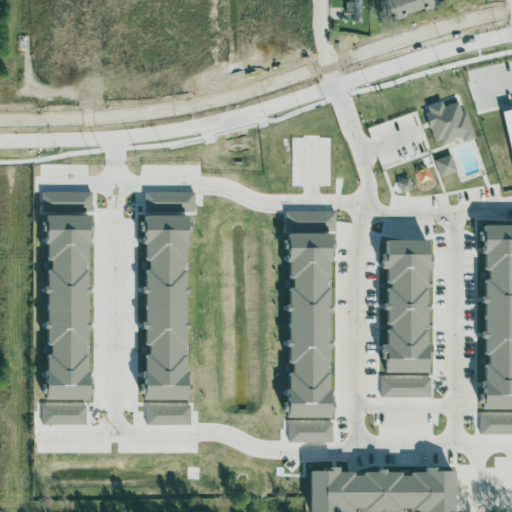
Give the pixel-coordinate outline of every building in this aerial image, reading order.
[(351,0),(352,2),(344,3),(344,14),(352,14),(352,22),(360,22),(359,0),(351,0)] [(431,10),(430,2),(441,0),(385,0),(386,0),(376,2),(380,20),(431,10)] [(432,145),(460,138),(461,143),(472,140),(465,112),(459,114),(456,103),(441,107),(440,103),(422,108),(432,145)] [(511,109),(500,112),(511,171),(511,109)] [(454,172),(449,156),(433,160),(438,177),(454,172)] [(142,212),(192,212),(192,193),(142,193),(142,212)] [(283,419),(326,419),(326,374),(324,374),(325,233),(333,233),(333,213),(283,212),(283,280),(285,280),(284,375),(283,375),(283,419)] [(182,217),(142,218),(143,271),(141,271),(144,395),(165,394),(165,399),(182,398),(179,279),(178,279),(177,253),(182,253),(182,217)] [(511,227),(480,227),(479,357),(480,357),(479,411),(511,411),(511,227)] [(424,242),(379,242),(379,270),(382,270),(382,328),(383,328),(383,346),(380,346),(380,374),(426,374),(426,345),(422,345),(422,269),(424,269),(424,242)] [(81,399),(81,329),(67,329),(67,326),(47,326),(47,355),(44,355),(44,399),(81,399)] [(429,398),(429,378),(379,379),(379,398),(429,398)] [(40,425),(83,425),(83,406),(40,406),(40,425)] [(188,426),(188,406),(144,406),(144,425),(188,426)] [(511,435),(511,415),(478,415),(478,435),(511,435)] [(330,424),(286,423),(286,442),(330,443),(330,424)] [(449,511),(449,473),(433,473),(433,469),(421,469),(421,475),(397,476),(397,473),(350,474),(350,473),(335,474),(335,470),(305,471),(305,511),(394,511),(395,510),(407,510),(407,511),(449,511)]
